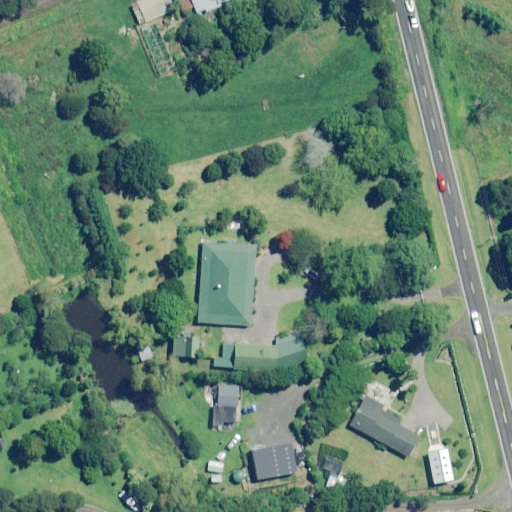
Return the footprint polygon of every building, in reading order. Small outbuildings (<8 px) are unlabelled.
[(172,0),(141,0),(131,5),(140,25),(177,9),(172,0)] [(190,0),(199,18),(236,0),(190,0)] [(259,245),(204,240),(197,322),(252,327),(259,245)] [(215,364),(280,372),(308,359),(297,331),(276,339),(277,348),(217,341),(215,364)] [(202,336),(172,334),(170,356),(201,358),(202,336)] [(214,380),(187,378),(186,394),(213,396),(214,380)] [(241,386),(218,385),(215,424),(238,426),(241,386)] [(401,425),(405,419),(365,395),(348,424),(409,461),(423,439),(401,425)] [(288,470),(265,478),(268,488),(292,481),(288,470)] [(306,473),(292,478),(296,488),(310,484),(306,473)]
